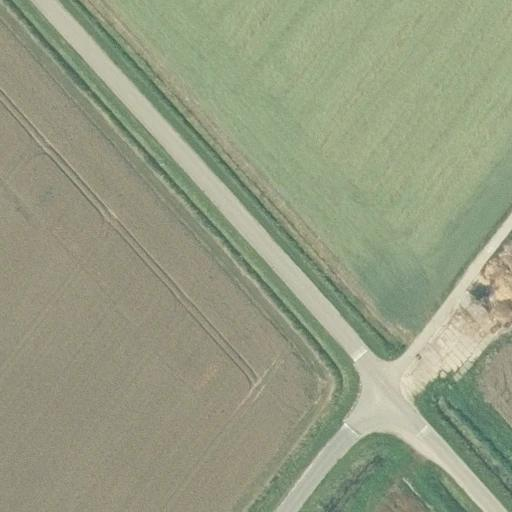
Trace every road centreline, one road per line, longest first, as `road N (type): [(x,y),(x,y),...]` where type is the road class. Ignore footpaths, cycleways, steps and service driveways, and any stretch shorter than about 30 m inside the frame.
road 1 (unclassified): [(383,387),(42,0)]
road 2 (track): [(383,387),(511,225)]
road 3 (unclassified): [(494,511),(383,387)]
road 4 (unclassified): [(287,511),(383,387)]
